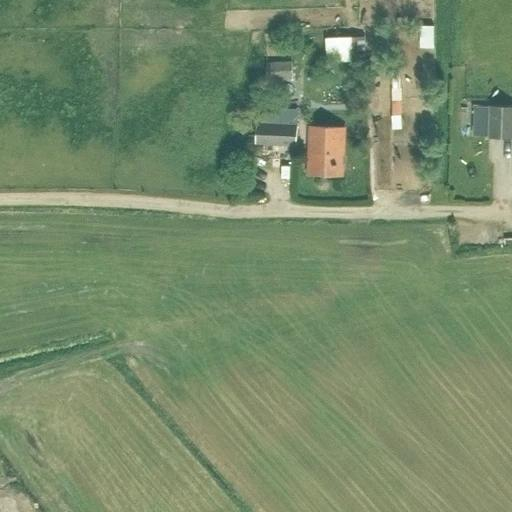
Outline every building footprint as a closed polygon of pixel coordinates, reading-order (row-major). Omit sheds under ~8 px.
[(352,36),(353,61),(365,60),(364,36),(352,36)] [(339,37),(327,38),(329,62),(341,61),(339,37)] [(266,81),(293,79),(291,61),(266,62),(266,81)] [(511,137),(511,107),(490,107),(489,137),(511,137)] [(296,147),(298,124),(257,121),(255,144),(296,147)] [(343,175),(345,127),(309,126),(307,174),(343,175)]
